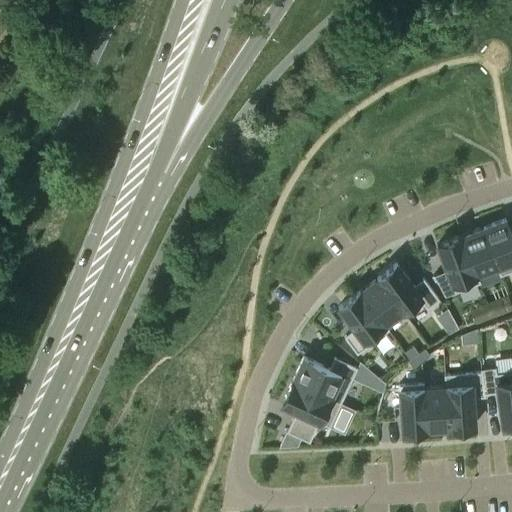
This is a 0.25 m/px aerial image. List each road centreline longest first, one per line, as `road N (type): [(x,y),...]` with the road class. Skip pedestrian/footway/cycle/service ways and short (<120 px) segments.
road 1 (residential): [(237,488),(257,387),(304,301),(393,231),(511,188)]
road 2 (primary): [(105,258),(283,0)]
road 3 (residential): [(237,488),(266,499),(511,484)]
road 4 (primary): [(0,484),(105,258)]
road 5 (primary): [(105,258),(158,119)]
road 6 (primary): [(158,119),(225,0)]
road 7 (primary): [(186,0),(158,119)]
